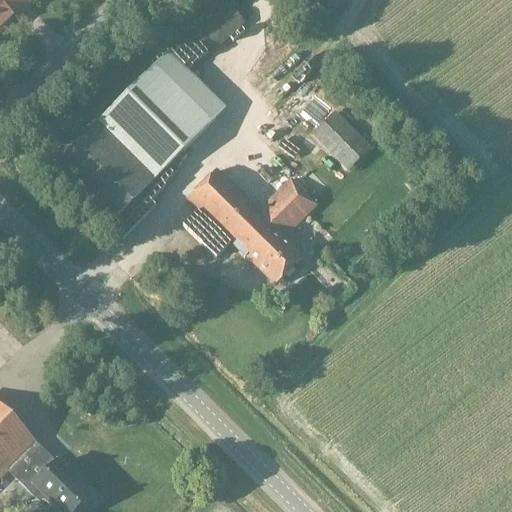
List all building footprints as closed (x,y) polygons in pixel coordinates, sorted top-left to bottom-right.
[(0,0),(0,32),(32,0),(0,0)] [(208,57),(245,23),(227,4),(191,38),(208,57)] [(95,125),(52,169),(110,226),(211,124),(156,70),(98,128),(95,125)] [(35,110),(27,117),(31,122),(39,115),(35,110)] [(346,173),(370,148),(334,112),(310,137),(346,173)] [(215,172),(187,200),(274,286),(302,258),(283,239),(315,207),(289,181),(257,213),(215,172)] [(0,477),(17,461),(29,448),(34,444),(0,410),(0,477)] [(75,511),(89,499),(54,465),(32,487),(44,498),(41,500),(53,511),(56,510),(57,511),(75,511)]
